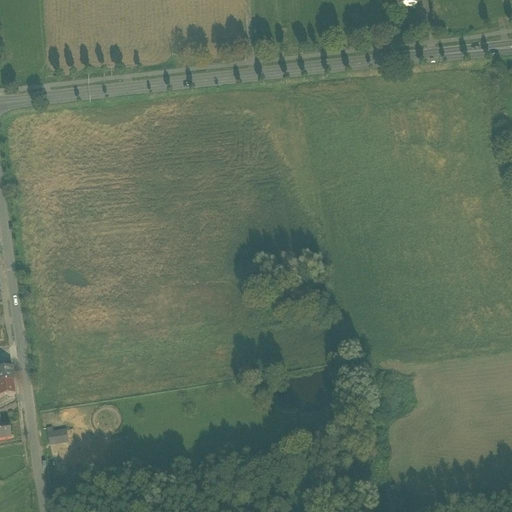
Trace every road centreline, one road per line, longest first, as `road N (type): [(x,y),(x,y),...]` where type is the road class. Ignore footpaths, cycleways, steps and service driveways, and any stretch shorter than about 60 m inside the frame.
road 1 (tertiary): [(385,61),(0,103)]
road 2 (residential): [(41,511),(0,204)]
road 3 (tertiary): [(511,43),(385,61)]
road 4 (tertiary): [(385,61),(511,52)]
